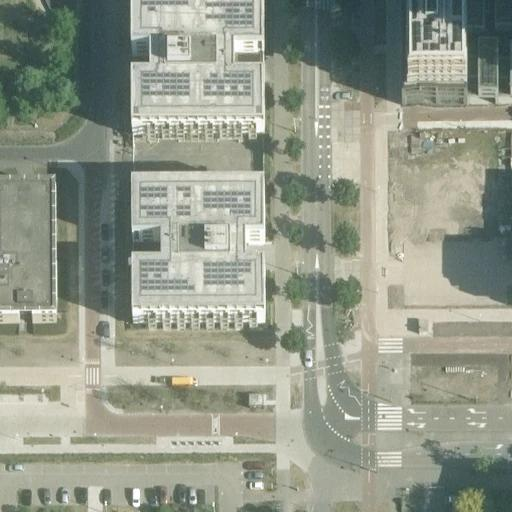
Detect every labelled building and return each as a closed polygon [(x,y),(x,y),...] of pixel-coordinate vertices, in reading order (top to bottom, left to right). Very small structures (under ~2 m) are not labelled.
[(511,0),(401,0),(402,107),(511,106),(511,0)] [(235,83),(235,56),(258,56),(258,25),(264,25),(264,3),(132,4),(132,57),(150,57),(150,65),(140,65),(140,75),(150,75),(150,83),(132,83),(132,136),(264,136),(264,114),(258,114),(258,83),(235,83)] [(482,259),(482,185),(459,185),(459,233),(434,233),(434,183),(407,183),(407,259),(482,259)] [(57,326),(56,265),(56,193),(0,192),(0,325),(19,326),(19,319),(32,319),(33,326),(57,326)] [(256,263),(256,254),(246,254),(246,245),(265,245),(264,193),(133,193),(133,215),(139,215),(139,246),(162,246),(162,272),(139,272),(139,303),(133,303),(133,325),(265,324),(265,272),(246,272),(246,263),(256,263)] [(264,409),(263,397),(249,397),(249,409),(264,409)]
